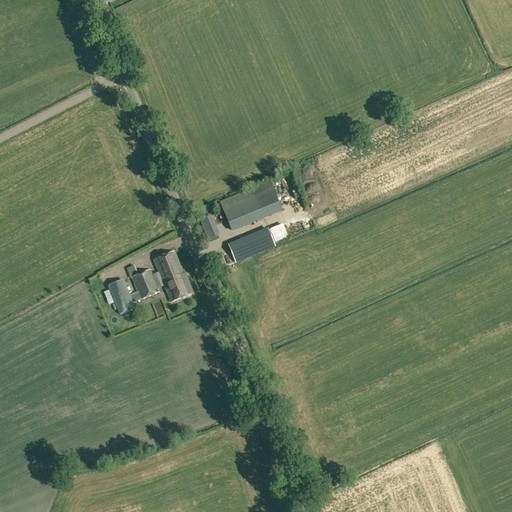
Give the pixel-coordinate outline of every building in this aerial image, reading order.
[(220,203),(231,230),(263,217),(282,209),(270,182),(220,203)] [(200,221),(208,240),(217,236),(209,217),(200,221)] [(271,229),(275,239),(287,235),(283,224),(271,229)] [(229,246),(236,263),(275,247),(268,230),(229,246)] [(154,260),(171,303),(193,294),(184,271),(182,271),(174,252),(154,260)] [(109,287),(120,315),(134,309),(132,304),(159,293),(150,270),(138,275),(134,266),(127,269),(131,278),(132,278),(138,293),(130,296),(124,281),(109,287)] [(179,328),(167,332),(168,338),(181,334),(179,328)] [(182,366),(201,365),(201,354),(182,354),(182,366)]
